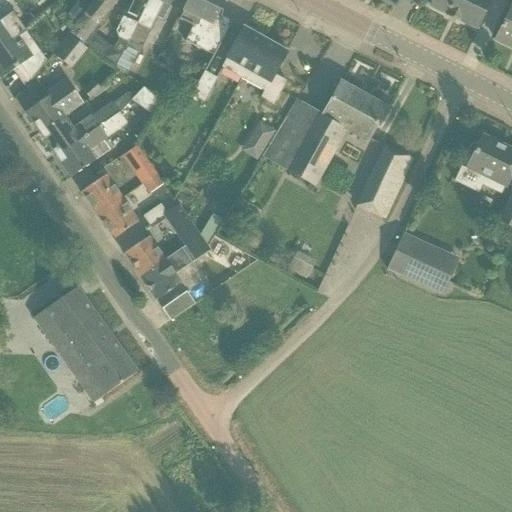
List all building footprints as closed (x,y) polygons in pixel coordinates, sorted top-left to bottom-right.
[(0,0),(0,51),(25,33),(5,5),(2,0),(0,0)] [(88,34),(114,2),(111,0),(95,0),(86,12),(78,21),(67,34),(80,44),(88,34)] [(136,25),(148,0),(124,0),(129,3),(122,18),(115,32),(118,39),(127,43),(136,25)] [(150,32),(162,5),(168,8),(172,0),(148,0),(136,25),(127,43),(125,47),(137,53),(139,54),(150,32)] [(188,0),(187,2),(178,20),(192,27),(184,43),(212,56),(219,45),(220,45),(231,22),(230,22),(229,23),(216,17),(224,0),(188,0)] [(381,0),(394,9),(400,0),(405,0),(417,9),(421,0),(381,0)] [(433,0),(430,7),(447,15),(446,17),(458,23),(459,21),(476,29),(489,0),(433,0)] [(503,23),(494,41),(511,49),(511,45),(511,4),(511,7),(503,23)] [(70,15),(78,21),(86,12),(78,5),(70,15)] [(243,28),(220,69),(263,93),(259,99),(273,107),(286,83),(274,76),(287,53),(268,42),(243,28)] [(30,81),(46,62),(25,33),(0,51),(0,79),(1,80),(20,67),(30,81)] [(67,35),(51,54),(72,70),(87,52),(67,35)] [(102,59),(115,66),(121,55),(108,48),(102,59)] [(125,77),(119,71),(106,85),(111,90),(125,77)] [(193,91),(190,97),(204,104),(217,80),(203,72),(197,84),(193,91)] [(181,75),(177,83),(193,91),(197,84),(181,75)] [(48,97),(24,114),(39,135),(63,118),(83,105),(65,80),(46,94),(48,97)] [(93,81),(82,91),(90,99),(101,90),(93,81)] [(266,148),(261,158),(298,179),(316,189),(346,133),(367,144),(386,108),(340,83),(322,116),(296,101),(285,118),(275,134),(266,148)] [(143,89),(131,103),(143,111),(153,97),(143,89)] [(63,118),(39,135),(55,158),(117,115),(135,96),(126,93),(112,104),(111,103),(90,117),(72,130),(63,118)] [(117,115),(55,158),(70,179),(109,151),(102,141),(125,125),(117,115)] [(266,148),(275,134),(258,123),(249,137),(266,148)] [(471,159),(466,168),(466,170),(460,167),(453,182),(477,194),(482,185),(500,195),(504,187),(505,187),(511,173),(511,152),(481,137),(477,147),(474,145),(470,146),(467,154),(468,157),(471,159)] [(356,207),(384,220),(412,160),(384,146),(356,207)] [(161,185),(148,166),(135,175),(149,194),(161,185)] [(104,177),(80,194),(96,217),(121,200),(104,177)] [(511,196),(500,222),(511,228),(511,196)] [(121,200),(96,217),(113,240),(137,224),(121,200)] [(160,205),(142,217),(148,227),(164,216),(166,214),(160,205)] [(166,214),(164,216),(178,236),(185,247),(198,237),(191,227),(177,207),(166,214)] [(164,261),(139,278),(155,302),(172,291),(180,285),(173,275),(190,264),(208,251),(207,250),(198,237),(185,247),(181,250),(164,261)] [(456,262),(401,237),(387,270),(442,295),(456,262)] [(139,244),(123,255),(139,278),(164,261),(148,238),(139,244)] [(305,279),(315,262),(297,252),(287,270),(305,279)] [(240,273),(213,292),(224,308),(252,289),(240,273)] [(76,289),(59,301),(32,320),(93,404),(136,374),(76,289)] [(224,308),(213,292),(193,305),(190,308),(203,328),(184,342),(209,378),(235,359),(211,324),(227,313),(224,308)] [(185,293),(161,310),(169,322),(190,308),(193,305),(185,293)]
